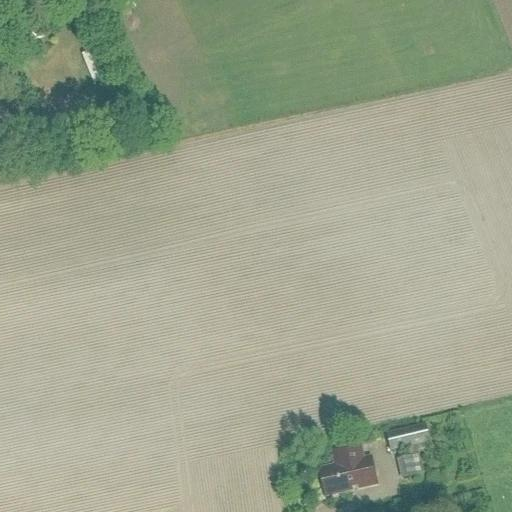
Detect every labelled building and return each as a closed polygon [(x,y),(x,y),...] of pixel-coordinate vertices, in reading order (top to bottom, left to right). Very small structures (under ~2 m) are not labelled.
[(97,103),(105,126),(126,119),(121,104),(124,103),(122,95),(97,103)] [(42,127),(44,142),(59,140),(57,124),(42,127)] [(18,126),(0,129),(0,164),(24,160),(18,126)] [(384,434),(388,448),(389,454),(404,451),(406,458),(418,456),(416,448),(430,444),(428,438),(424,425),(384,434)] [(334,470),(318,474),(325,502),(378,490),(371,461),(364,463),(361,450),(331,457),(334,470)] [(397,461),(401,481),(421,477),(417,457),(397,461)]
